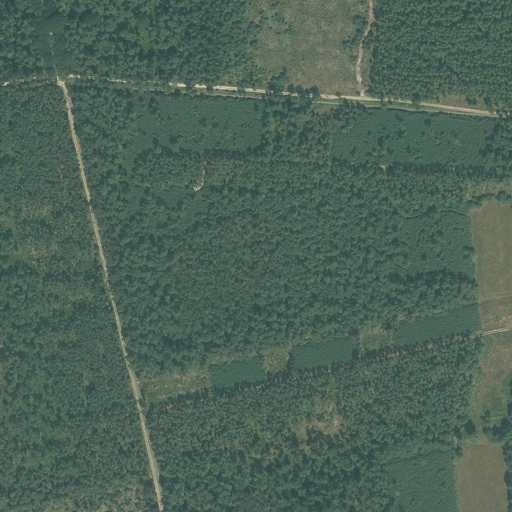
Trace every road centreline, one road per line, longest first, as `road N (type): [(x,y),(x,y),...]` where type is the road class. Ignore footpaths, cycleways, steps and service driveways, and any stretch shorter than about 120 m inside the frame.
road 1 (track): [(61,75),(511,114)]
road 2 (track): [(160,511),(61,75)]
road 3 (track): [(511,330),(140,418)]
